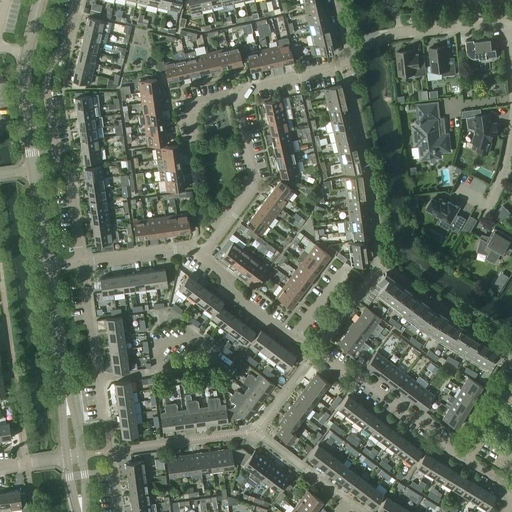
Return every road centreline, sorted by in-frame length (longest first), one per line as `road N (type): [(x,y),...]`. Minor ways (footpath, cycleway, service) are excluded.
road 1 (residential): [(81,263),(70,180),(55,158),(45,93),(77,0)]
road 2 (residential): [(511,493),(315,351)]
road 3 (residential): [(240,94),(254,188),(203,258)]
road 4 (residential): [(105,423),(81,263)]
road 5 (residential): [(346,46),(503,22)]
road 6 (tertiary): [(66,401),(47,267)]
road 7 (residential): [(203,258),(224,276),(227,291),(285,336),(295,335)]
road 8 (residential): [(81,263),(187,248),(203,258)]
